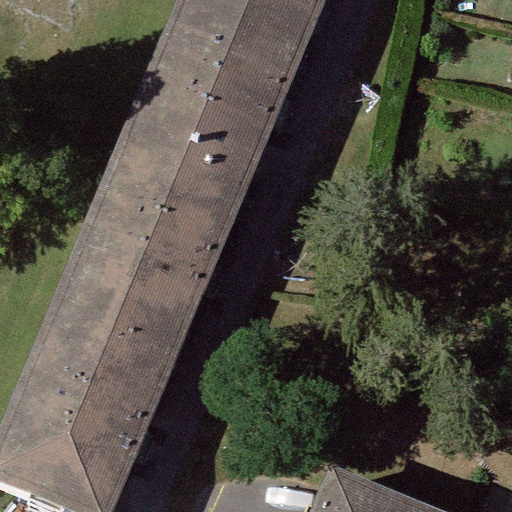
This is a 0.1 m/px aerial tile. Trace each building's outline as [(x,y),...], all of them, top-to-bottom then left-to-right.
[(323,23),(267,0),(182,0),(123,142),(251,196),(323,23)] [(332,0),(267,0),(323,23),(332,0)] [(251,196),(123,142),(52,315),(180,368),(251,196)] [(119,511),(180,368),(52,315),(0,439),(0,495),(40,511),(119,511)] [(314,511),(405,511),(328,481),(314,511)]
